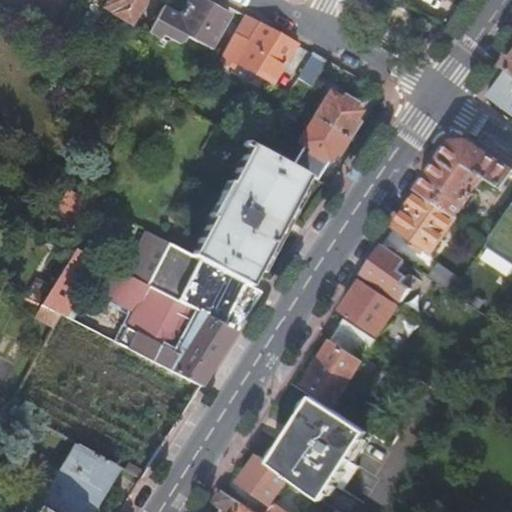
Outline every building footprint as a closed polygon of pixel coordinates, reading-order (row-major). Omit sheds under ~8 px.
[(106,0),(107,0),(103,8),(113,13),(113,15),(130,23),(142,0),(106,0)] [(171,11),(162,6),(147,32),(165,42),(172,40),(176,33),(185,37),(210,51),(229,17),(197,0),(188,0),(180,16),(171,11)] [(271,31),(244,16),(234,34),(221,57),(218,61),(218,62),(232,70),(235,66),(270,85),(272,86),(296,45),(271,31)] [(176,33),(172,40),(178,44),(183,42),(185,37),(176,33)] [(123,77),(139,48),(124,40),(108,68),(123,77)] [(311,88),(326,62),(313,54),(297,79),(311,88)] [(511,59),(505,69),(506,71),(486,97),(511,115),(511,59)] [(262,97),(270,85),(235,66),(232,70),(230,74),(242,80),(240,85),(262,97)] [(188,112),(146,89),(85,201),(87,202),(146,233),(161,241),(221,130),(188,112)] [(313,118),(346,140),(357,124),(353,122),(359,113),(353,109),(356,106),(339,95),(337,99),(330,94),(325,103),(323,102),(313,118)] [(337,154),(346,140),(313,118),(303,134),(304,135),(298,143),(303,146),(290,168),(308,177),(316,182),(334,153),(337,154)] [(449,145),(417,191),(455,217),(482,179),(500,190),(511,171),(466,143),(452,145),(449,145)] [(211,220),(191,257),(248,287),(251,281),(284,221),(308,177),(290,168),(246,144),(244,148),(249,151),(230,184),(227,183),(209,219),(211,220)] [(65,245),(87,202),(85,201),(66,191),(43,234),(65,245)] [(455,217),(417,191),(400,216),(392,227),(409,238),(405,243),(421,254),(425,249),(430,253),(455,217)] [(511,206),(490,238),(511,252),(511,206)] [(260,294),(248,287),(191,257),(161,241),(146,233),(124,275),(235,333),(255,301),(260,294)] [(395,272),(403,261),(380,245),(366,264),(359,275),(401,303),(411,288),(401,281),(403,277),(395,272)] [(100,337),(200,388),(217,361),(235,333),(124,275),(74,250),(51,289),(41,307),(58,316),(65,319),(73,304),(67,301),(78,282),(84,285),(84,286),(117,303),(108,321),(100,337)] [(452,294),(461,281),(437,264),(428,277),(452,294)] [(51,289),(36,281),(26,299),(41,307),(51,289)] [(376,336),(397,306),(361,283),(341,312),(376,336)] [(108,321),(73,304),(65,319),(100,337),(108,321)] [(35,320),(51,329),(58,316),(41,307),(34,317),(35,320)] [(334,405),(375,342),(344,322),(338,332),(303,385),(334,405)] [(311,495),(322,502),(332,486),(342,492),(357,468),(353,465),(372,437),(311,398),(311,399),(315,401),(295,433),(279,458),(274,466),(270,463),(269,465),(288,479),(311,495)] [(311,399),(270,463),(274,466),(279,458),(295,433),(315,401),(311,399)] [(477,418),(454,403),(409,474),(416,479),(415,479),(431,490),(477,418)] [(116,468),(78,447),(67,465),(65,464),(46,494),(48,495),(40,508),(47,511),(89,511),(108,480),(116,468)] [(269,465),(258,457),(240,483),(270,504),(288,479),(269,465)] [(431,490),(415,479),(394,511),(426,511),(438,494),(431,490)] [(251,511),(221,491),(214,503),(226,511),(251,511)]
